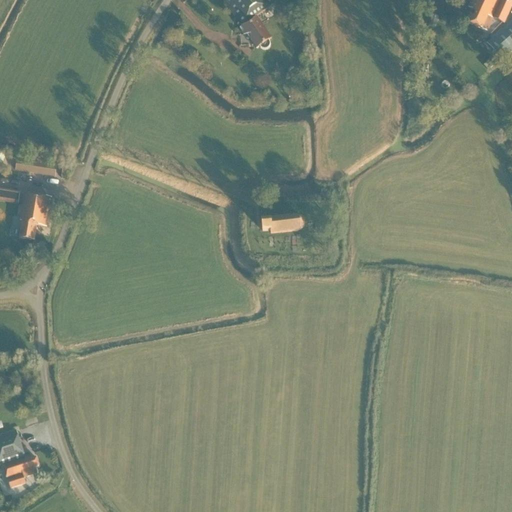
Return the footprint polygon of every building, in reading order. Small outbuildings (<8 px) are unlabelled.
[(263,51),(264,51),(265,51),(267,51),(268,50),(269,50),(269,49),(270,48),(271,47),(271,45),(271,44),(270,43),(270,42),(269,41),(268,40),(267,39),(270,38),(256,17),(273,5),(269,0),(222,0),(241,28),(240,29),(243,33),(242,33),(244,35),(251,35),(252,42),(251,42),(256,49),(259,47),(260,49),(261,50),(262,50),(263,51)] [(482,31),(487,34),(502,0),(472,0),(468,9),(473,11),(471,15),(466,24),(482,31)] [(463,13),(467,4),(460,1),(457,10),(463,13)] [(511,22),(487,45),(502,62),(511,52),(511,22)] [(484,66),(488,71),(499,62),(494,57),(484,66)] [(15,172),(55,178),(56,166),(17,160),(15,172)] [(0,201),(20,204),(22,192),(0,188),(0,201)] [(37,226),(46,227),(51,198),(24,194),(19,221),(22,222),(20,238),(35,241),(37,226)] [(300,217),(297,217),(297,216),(270,218),(270,221),(261,222),(262,232),(271,231),(271,234),(298,232),(298,231),(301,230),(303,228),(304,226),(305,223),(304,220),(302,218),(300,217)] [(0,465),(2,465),(10,489),(25,484),(23,478),(37,474),(35,468),(38,467),(35,458),(32,459),(31,456),(26,457),(18,431),(0,436),(0,465)]
